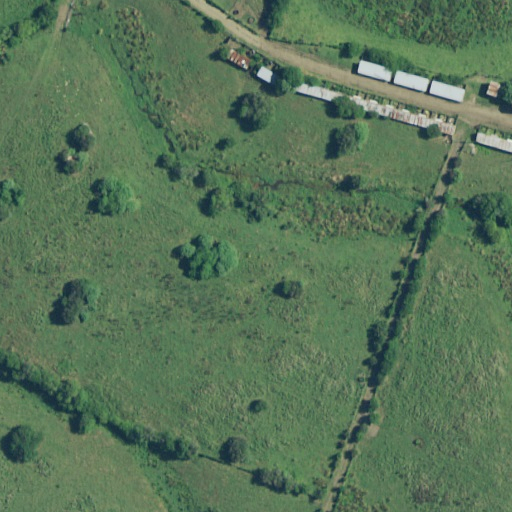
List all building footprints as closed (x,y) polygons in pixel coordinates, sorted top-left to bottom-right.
[(234,47),(227,58),(250,72),(257,61),(234,47)] [(392,83),(396,70),(364,61),(360,74),(392,83)] [(284,78),(264,67),(259,76),(279,87),(284,78)] [(399,70),(395,83),(428,93),(431,80),(399,70)] [(292,78),(289,89),(456,136),(459,125),(292,78)] [(504,83),(493,80),(489,95),(501,98),(504,83)] [(467,90),(435,81),(432,93),(464,102),(467,90)] [(511,140),(481,131),(479,141),(511,150),(511,140)]
